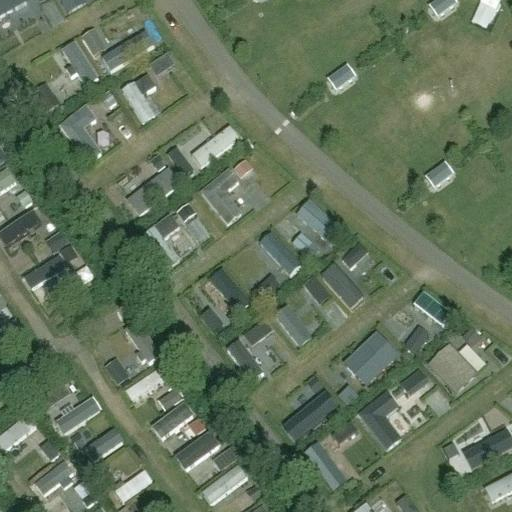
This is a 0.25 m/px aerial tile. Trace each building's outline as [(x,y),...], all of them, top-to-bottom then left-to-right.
[(0,0),(0,17),(26,3),(24,0),(0,0)] [(56,0),(24,0),(26,3),(43,34),(68,20),(56,0)] [(59,0),(68,16),(86,6),(82,0),(59,0)] [(454,0),(442,0),(431,8),(439,18),(457,4),(454,0)] [(472,0),(480,10),(494,0),(472,0)] [(148,11),(125,22),(132,36),(137,46),(159,34),(148,11)] [(351,31),(364,49),(375,40),(362,23),(351,31)] [(78,39),(55,53),(67,74),(51,84),(60,100),(100,76),(78,39)] [(118,62),(134,53),(128,43),(112,52),(118,62)] [(163,51),(171,66),(182,61),(173,45),(163,51)] [(348,68),(330,81),(337,91),(356,77),(348,68)] [(124,85),(144,121),(156,115),(136,79),(124,85)] [(87,108),(60,128),(89,167),(104,156),(85,132),(98,122),(87,108)] [(446,166),(428,180),(435,189),(454,176),(446,166)] [(230,172),(202,195),(228,228),(243,216),(227,196),(240,185),(230,172)] [(15,173),(0,180),(0,199),(22,188),(15,173)] [(423,189),(411,203),(439,228),(451,214),(423,189)] [(197,240),(209,234),(195,208),(183,214),(197,240)] [(398,258),(409,246),(401,239),(390,251),(398,258)] [(137,323),(125,329),(141,360),(153,354),(137,323)] [(251,370),(277,351),(269,341),(254,352),(241,336),(231,343),(251,370)] [(376,360),(356,379),(366,390),(398,360),(379,340),(367,351),(376,360)] [(451,351),(430,370),(455,397),(476,378),(451,351)] [(160,363),(125,382),(136,401),(170,382),(160,363)] [(85,423),(101,410),(90,397),(74,409),(85,423)] [(387,398),(360,419),(387,454),(400,444),(383,422),(397,411),(387,398)] [(178,409),(155,423),(164,438),(187,424),(178,409)] [(27,412),(0,433),(0,437),(9,448),(38,425),(27,412)] [(191,441),(174,455),(184,467),(202,453),(191,441)] [(35,479),(46,496),(79,474),(68,457),(35,479)] [(116,486),(125,499),(154,479),(145,467),(116,486)] [(214,500),(242,481),(233,469),(205,488),(214,500)] [(243,494),(229,500),(233,511),(238,511),(249,508),(243,494)]
